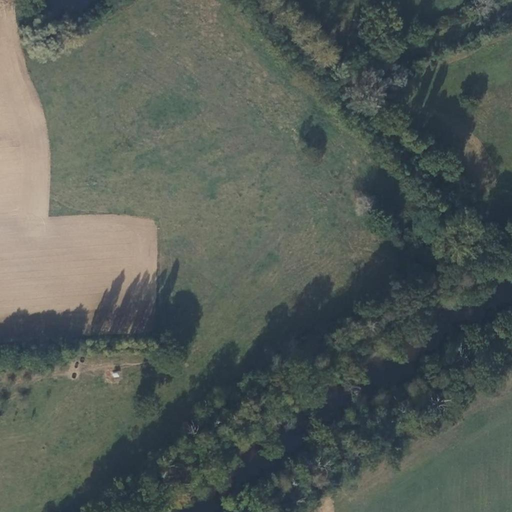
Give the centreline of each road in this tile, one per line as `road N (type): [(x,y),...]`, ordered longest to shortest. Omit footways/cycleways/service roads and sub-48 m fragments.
road 1 (unknown): [(275,0),(491,218),(511,208)]
road 2 (unknown): [(511,5),(344,76)]
